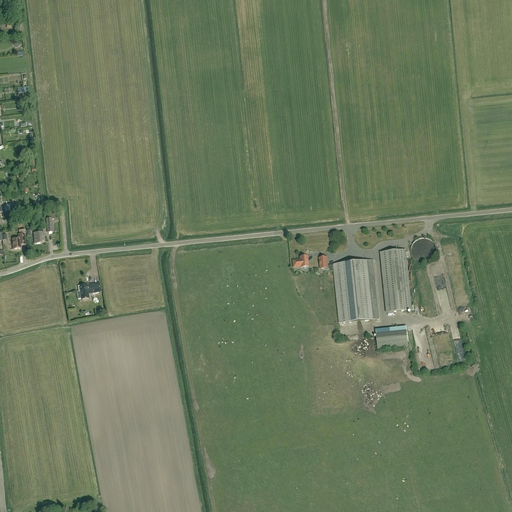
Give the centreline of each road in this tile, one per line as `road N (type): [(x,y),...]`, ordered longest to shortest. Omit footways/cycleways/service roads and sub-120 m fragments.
road 1 (unclassified): [(0,274),(55,256),(511,208)]
road 2 (unknown): [(348,225),(324,0)]
